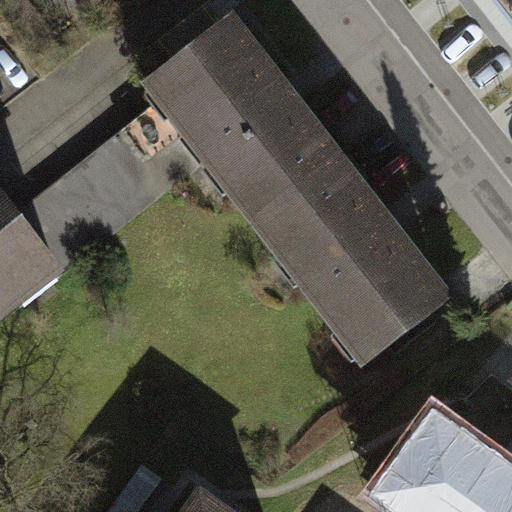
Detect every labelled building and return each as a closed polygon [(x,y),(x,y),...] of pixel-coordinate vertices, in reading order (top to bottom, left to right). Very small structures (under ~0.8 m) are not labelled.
[(511,0),(491,0),(511,26),(511,0)] [(151,85),(259,223),(339,160),(231,22),(151,85)] [(202,167),(160,114),(22,223),(61,273),(64,276),(202,167)] [(449,302),(339,160),(259,223),(369,363),(449,302)] [(0,320),(61,273),(22,223),(0,194),(0,320)] [(390,503),(402,511),(511,511),(511,474),(445,426),(390,503)] [(192,511),(224,511),(203,497),(192,511)]
